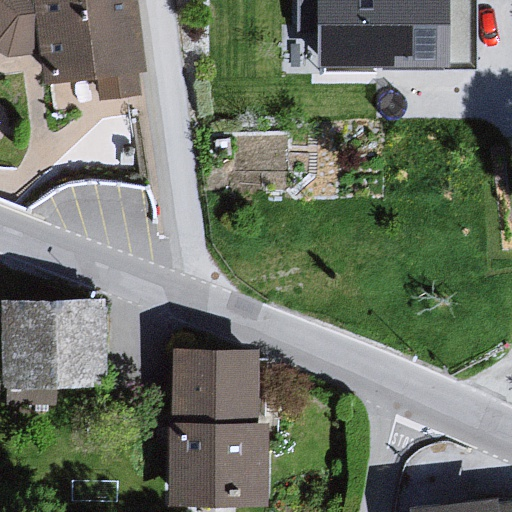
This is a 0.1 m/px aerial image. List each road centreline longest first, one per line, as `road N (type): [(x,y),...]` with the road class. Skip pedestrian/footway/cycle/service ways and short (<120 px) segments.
road 1 (tertiary): [(0,226),(409,383)]
road 2 (residential): [(409,383),(373,511)]
